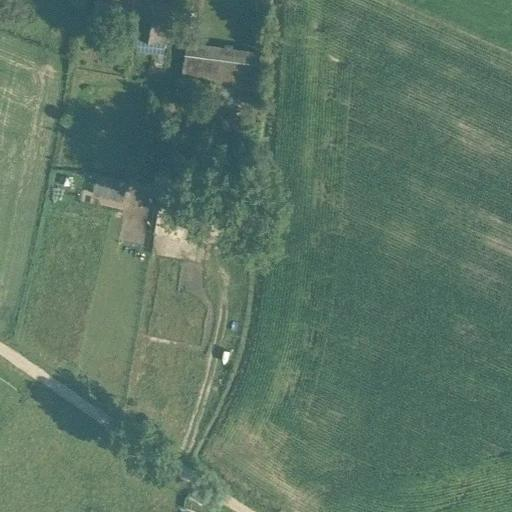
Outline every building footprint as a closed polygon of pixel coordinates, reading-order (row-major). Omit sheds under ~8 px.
[(204,0),(175,0),(174,7),(204,9),(204,0)] [(139,37),(169,41),(173,8),(143,4),(139,37)] [(181,79),(218,84),(215,104),(252,109),(261,49),(187,39),(181,79)] [(123,201),(128,179),(97,172),(92,194),(123,201)] [(209,210),(212,190),(198,188),(195,207),(209,210)] [(220,463),(242,478),(268,441),(247,425),(220,463)]
